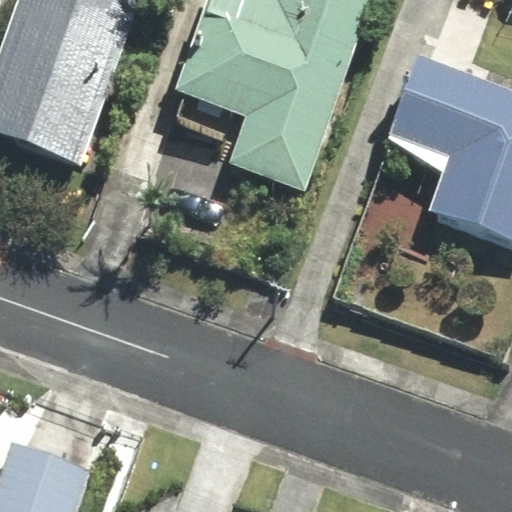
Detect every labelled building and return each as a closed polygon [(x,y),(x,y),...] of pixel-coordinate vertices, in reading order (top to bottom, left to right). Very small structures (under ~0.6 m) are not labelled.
[(26,0),(0,74),(0,142),(86,172),(146,0),(26,0)] [(233,173),(308,200),(379,0),(221,0),(219,9),(213,7),(179,101),(250,126),(233,173)] [(511,96),(424,64),(393,148),(447,180),(432,220),(511,249),(511,96)] [(217,180),(165,167),(157,201),(208,213),(217,180)] [(80,511),(93,477),(15,450),(0,492),(0,511),(80,511)]
